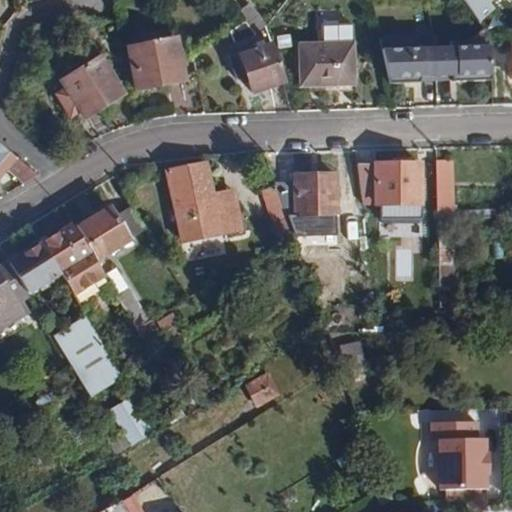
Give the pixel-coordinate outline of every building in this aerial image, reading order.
[(465,0),(477,13),(490,0),(489,0),(465,0)] [(253,35),(265,26),(252,9),(240,17),(244,23),(253,35)] [(244,23),(229,33),(234,43),(253,35),(244,23)] [(126,49),(135,91),(185,81),(175,39),(126,49)] [(451,82),(491,81),(489,49),(417,50),(416,40),(389,40),(388,51),(380,51),(387,85),(419,84),(418,78),(450,77),(451,82)] [(251,94),(285,83),(272,45),(228,60),(235,80),(239,79),(243,88),(248,87),(251,94)] [(353,86),(351,45),(299,46),(300,86),(353,86)] [(84,120),(123,95),(100,58),(60,83),(67,93),(58,99),(70,118),(79,112),(84,120)] [(0,147),(0,175),(5,169),(14,160),(0,147)] [(452,162),(436,162),(438,211),(453,211),(452,162)] [(241,230),(234,199),(214,203),(212,196),(205,164),(166,171),(182,242),(241,230)] [(419,164),(357,165),(363,206),(419,205),(419,164)] [(293,186),(274,187),(275,189),(284,217),(307,216),(323,215),(336,216),(336,176),(294,176),(293,186)] [(284,217),(275,189),(263,193),(273,224),(285,219),(284,217)] [(109,209),(75,229),(95,261),(106,254),(128,240),(109,209)] [(453,211),(438,211),(439,266),(455,266),(453,220),(453,211)] [(72,224),(40,244),(59,274),(81,308),(101,295),(94,283),(104,276),(95,261),(75,229),(72,224)] [(12,240),(0,247),(0,255),(7,267),(23,294),(25,295),(59,274),(40,244),(21,255),(12,240)] [(23,294),(7,267),(0,271),(0,328),(22,315),(12,300),(23,294)] [(127,288),(115,294),(136,329),(147,321),(127,288)] [(460,328),(460,308),(443,310),(444,329),(460,328)] [(168,343),(183,333),(172,314),(157,324),(168,343)] [(51,334),(80,399),(115,383),(86,319),(51,334)] [(157,331),(150,320),(147,321),(136,329),(142,340),(157,331)] [(279,396),(268,375),(253,383),(246,386),(257,408),(279,396)] [(155,398),(170,425),(186,416),(170,389),(155,398)] [(121,426),(135,417),(122,394),(108,402),(121,426)] [(139,443),(153,435),(146,422),(132,431),(139,443)] [(439,490),(485,490),(484,474),(487,474),(487,454),(483,454),(484,441),(476,441),(476,423),(431,424),(430,441),(440,441),(439,490)] [(105,500),(99,489),(83,498),(90,509),(105,500)] [(142,511),(133,495),(109,509),(110,511),(142,511)]
